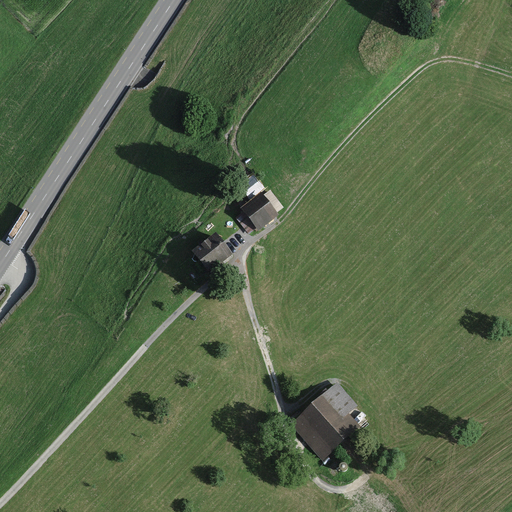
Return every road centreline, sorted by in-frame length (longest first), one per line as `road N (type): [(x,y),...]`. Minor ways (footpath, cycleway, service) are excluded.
road 1 (track): [(0,507),(167,322),(282,219),(417,70),(449,59),(511,78)]
road 2 (tertiary): [(0,272),(176,0)]
road 3 (track): [(238,256),(282,406),(292,408),(336,378),(349,385)]
